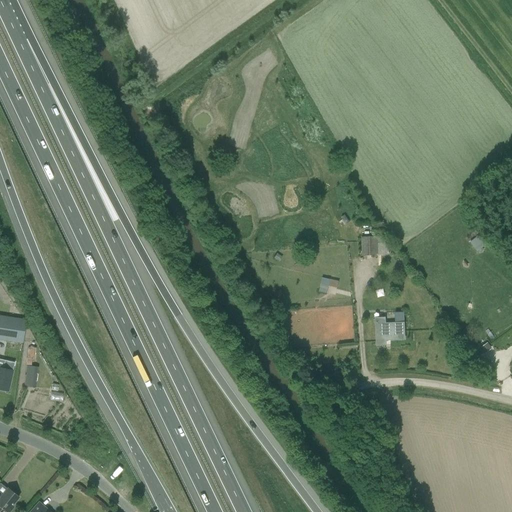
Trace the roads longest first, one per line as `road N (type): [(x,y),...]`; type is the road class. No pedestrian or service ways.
road 1 (motorway): [(317,511),(196,347),(20,43)]
road 2 (motorway): [(241,511),(20,43)]
road 3 (motorway): [(0,57),(216,511)]
road 4 (motorway): [(0,160),(66,322),(171,511)]
road 5 (residential): [(130,511),(69,459),(0,432)]
road 6 (unclassified): [(511,401),(448,383),(362,386)]
